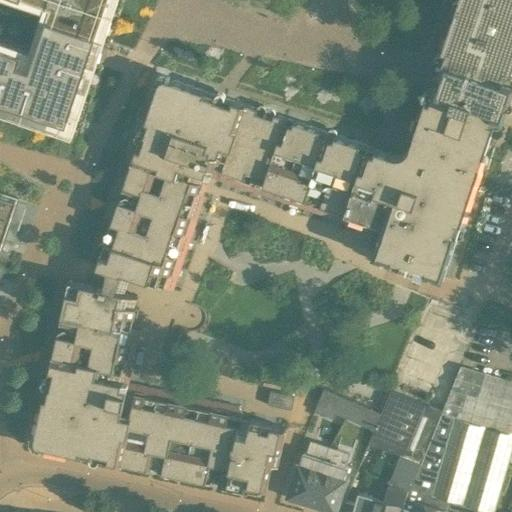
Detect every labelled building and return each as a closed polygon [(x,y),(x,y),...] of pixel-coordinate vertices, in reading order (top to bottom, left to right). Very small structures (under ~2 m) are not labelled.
[(0,0),(0,101),(66,124),(88,60),(95,38),(107,0),(0,0)] [(107,280),(105,288),(125,292),(127,286),(130,276),(164,288),(178,246),(187,249),(199,213),(189,210),(192,199),(202,202),(210,178),(364,230),(367,221),(380,226),(371,254),(441,278),(496,117),(504,120),(508,106),(511,105),(511,97),(511,96),(511,94),(511,80),(509,79),(511,69),(511,0),(458,0),(440,55),(439,58),(438,63),(442,65),(437,75),(434,89),(429,87),(428,90),(419,118),(416,117),(413,127),(416,128),(410,145),(409,147),(408,148),(408,149),(406,151),(404,152),(402,153),(399,154),(397,154),(396,154),(393,154),(390,153),(169,78),(158,84),(120,196),(127,198),(126,202),(119,200),(96,267),(109,272),(107,280)] [(18,198),(0,192),(0,250),(1,248),(18,198)] [(238,407),(129,383),(130,375),(132,369),(140,329),(132,327),(137,307),(139,295),(125,292),(105,288),(90,285),(69,280),(68,283),(62,313),(61,315),(55,345),(54,347),(50,369),(48,376),(48,379),(41,408),(41,410),(36,431),(37,431),(37,432),(38,432),(38,433),(38,434),(37,434),(37,435),(36,435),(35,435),(35,437),(41,445),(92,456),(99,458),(259,493),(260,487),(267,488),(272,463),(276,464),(279,451),(281,451),(286,428),(271,425),(272,422),(254,418),(243,416),(243,413),(238,407)] [(384,500),(358,493),(352,511),(446,511),(450,501),(488,511),(494,511),(509,461),(511,461),(511,380),(485,373),(460,366),(442,411),(391,390),(383,410),(381,414),(375,428),(368,444),(399,457),(384,500)] [(295,396),(270,390),(267,404),(292,410),(295,396)] [(352,404),(342,399),(337,410),(347,415),(352,404)] [(375,428),(381,414),(372,409),(366,423),(375,428)] [(303,503),(304,500),(320,505),(319,508),(331,511),(332,511),(333,509),(335,510),(336,506),(347,467),(342,465),(344,457),(312,447),(310,454),(304,452),(290,491),(289,495),(291,496),(290,499),(303,503)]
